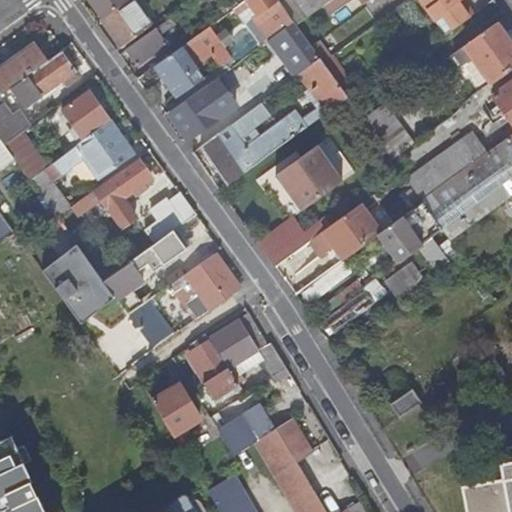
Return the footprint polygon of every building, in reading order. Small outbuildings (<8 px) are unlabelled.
[(90,0),(104,19),(129,0),(90,0)] [(131,0),(129,0),(104,19),(124,47),(151,27),(131,0)] [(269,40),(271,39),(293,23),(292,22),(282,9),(276,0),(247,0),(246,1),(261,21),(257,23),(269,40)] [(276,0),(282,9),(294,0),(307,18),(332,0),(276,0)] [(419,0),(445,36),(469,19),(457,3),(460,0),(419,0)] [(168,21),(126,50),(138,66),(167,45),(160,36),(173,28),(168,21)] [(271,39),(298,76),(320,60),(296,27),(293,23),(271,39)] [(511,67),(511,46),(496,24),(464,48),(490,84),(511,67)] [(157,69),(177,97),(195,84),(190,76),(202,68),(198,60),(199,59),(199,53),(203,52),(208,52),(210,55),(213,53),(222,64),(231,57),(227,51),(222,44),(210,26),(173,53),(175,56),(157,69)] [(228,40),(222,44),(227,51),(233,48),(228,40)] [(0,94),(9,88),(46,62),(32,43),(0,66),(0,94)] [(76,76),(60,52),(46,62),(9,88),(22,107),(60,80),(65,85),(76,76)] [(322,63),(347,97),(347,98),(351,103),(360,97),(331,57),(322,63)] [(317,100),(326,113),(347,97),(322,63),(320,60),(298,76),(311,92),(305,95),(311,104),(317,100)] [(217,78),(170,113),(191,139),(236,106),(217,78)] [(511,81),(491,97),(498,106),(492,110),(495,115),(499,112),(502,117),(501,119),(503,123),(508,120),(511,124),(511,81)] [(84,141),(110,122),(89,93),(62,112),(84,141)] [(201,147),(228,187),(305,128),(294,113),(245,149),(242,144),(238,139),(244,135),(270,116),(261,103),(201,147)] [(363,120),(392,161),(416,144),(386,103),(363,120)] [(23,132),(27,129),(15,112),(9,116),(1,105),(0,105),(0,140),(4,146),(23,132)] [(133,155),(110,122),(84,141),(48,168),(30,181),(46,204),(54,198),(47,187),(65,173),(68,176),(73,173),(71,169),(84,160),(99,181),(133,155)] [(406,180),(421,201),(475,162),(474,161),(504,139),(498,131),(480,145),(473,133),(406,180)] [(48,168),(23,132),(4,146),(13,158),(30,181),(48,168)] [(238,139),(242,144),(247,140),(244,135),(238,139)] [(423,203),(442,231),(450,242),(511,197),(511,135),(475,162),(421,201),(423,203)] [(354,174),(329,138),(275,178),(301,213),(354,174)] [(0,140),(0,167),(13,158),(4,146),(0,140)] [(228,187),(201,147),(194,152),(221,191),(228,187)] [(151,177),(138,159),(87,196),(78,203),(84,212),(100,201),(106,210),(121,198),(131,191),(134,196),(145,188),(142,184),(151,177)] [(78,203),(87,196),(79,184),(59,198),(68,210),(69,209),(78,203)] [(144,228),(155,242),(173,229),(185,220),(195,212),(179,191),(167,200),(165,197),(149,208),(157,219),(144,228)] [(380,228),(397,219),(383,194),(367,203),(380,228)] [(121,198),(106,210),(120,227),(135,216),(121,198)] [(27,224),(44,212),(35,199),(18,211),(27,224)] [(77,218),(84,212),(78,203),(69,209),(77,218)] [(381,234),(378,236),(385,246),(391,254),(397,263),(442,231),(423,203),(381,234)] [(354,254),(378,236),(381,234),(360,205),(331,227),(309,243),(320,258),(333,249),(339,244),(349,257),(354,254)] [(0,240),(13,232),(0,214),(0,240)] [(256,245),(273,269),(286,260),(309,243),(331,227),(324,219),(304,234),(293,218),(256,245)] [(155,242),(138,254),(145,263),(147,267),(151,272),(187,247),(173,229),(155,242)] [(449,264),(447,262),(438,250),(431,240),(419,250),(436,274),(449,264)] [(339,244),(333,249),(342,262),(349,257),(339,244)] [(438,250),(447,262),(456,256),(447,244),(438,250)] [(391,254),(385,246),(379,249),(386,258),(391,254)] [(126,291),(151,272),(147,267),(145,263),(138,254),(102,281),(127,315),(137,307),(126,291)] [(238,288),(213,254),(168,286),(173,294),(178,291),(188,283),(208,310),(236,290),(238,288)] [(102,281),(90,264),(82,270),(85,273),(79,278),(91,295),(99,290),(112,308),(114,306),(120,314),(89,339),(110,368),(146,341),(127,315),(102,281)] [(427,284),(414,265),(386,284),(400,303),(427,284)] [(363,288),(362,289),(365,294),(324,321),(334,335),(374,306),(370,300),(383,291),(374,280),(363,288)] [(357,281),(335,297),(340,304),(362,289),(363,288),(357,281)] [(188,283),(178,291),(198,318),(208,310),(188,283)] [(149,300),(137,307),(127,315),(146,341),(152,351),(174,335),(149,300)] [(289,375),(270,345),(266,345),(248,314),(209,338),(228,368),(241,390),(242,389),(239,384),(242,383),(239,378),(241,377),(234,366),(257,352),(275,383),(289,375)] [(241,390),(228,368),(225,369),(207,341),(193,349),(211,378),(203,383),(213,400),(234,387),(237,392),(241,390)] [(211,378),(193,349),(186,354),(203,383),(211,378)] [(151,402),(173,437),(199,421),(178,385),(151,402)] [(422,404),(412,390),(390,405),(399,419),(422,404)] [(260,404),(252,409),(262,426),(270,421),(260,404)] [(262,426),(252,409),(239,416),(250,433),(262,426)] [(239,416),(217,429),(233,456),(255,444),(294,511),(314,511),(262,426),(250,433),(239,416)] [(314,511),(345,511),(343,511),(324,511),(296,464),(311,454),(290,420),(275,429),(270,421),(262,426),(314,511)] [(0,511),(39,511),(10,447),(0,452),(0,511)] [(511,511),(511,447),(506,449),(509,463),(500,464),(502,480),(462,488),(466,511),(511,511)] [(207,492),(219,511),(254,511),(232,476),(207,492)] [(180,497),(156,511),(195,511),(187,498),(185,497),(180,497)] [(345,511),(363,511),(358,503),(345,511)]
